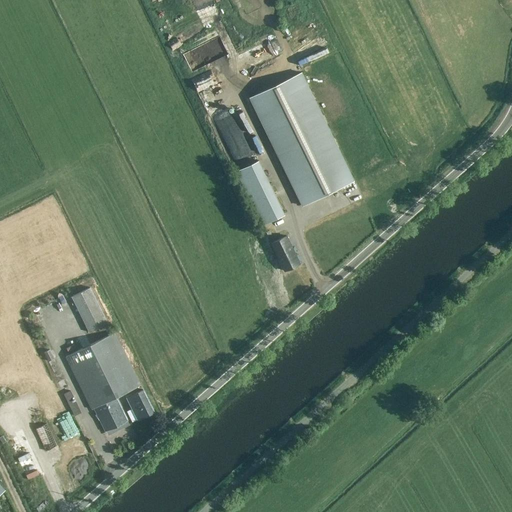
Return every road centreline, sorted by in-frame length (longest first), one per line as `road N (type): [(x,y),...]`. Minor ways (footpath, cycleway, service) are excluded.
road 1 (unclassified): [(74,511),(483,150),(511,114)]
road 2 (track): [(203,511),(511,231)]
